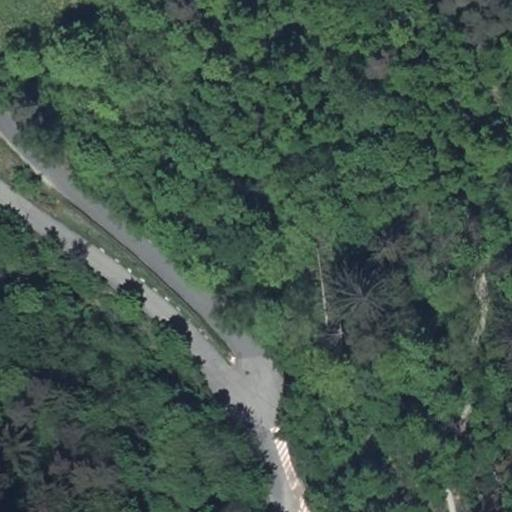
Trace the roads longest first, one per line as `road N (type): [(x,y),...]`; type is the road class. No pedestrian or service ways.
road 1 (residential): [(0,120),(102,207),(239,348),(272,467)]
road 2 (tertiary): [(0,189),(174,326),(272,467)]
